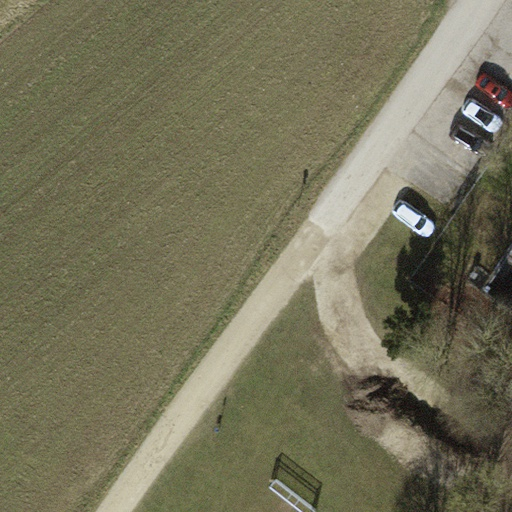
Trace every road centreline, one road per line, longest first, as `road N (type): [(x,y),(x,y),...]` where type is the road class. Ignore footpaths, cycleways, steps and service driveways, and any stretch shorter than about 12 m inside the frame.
road 1 (track): [(120,511),(313,243)]
road 2 (track): [(485,489),(379,392),(345,326),(330,222)]
